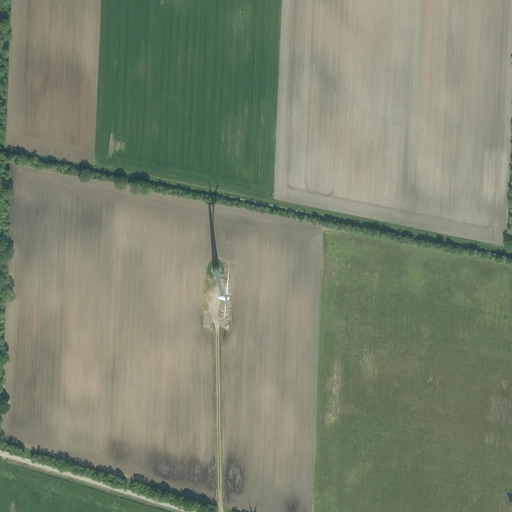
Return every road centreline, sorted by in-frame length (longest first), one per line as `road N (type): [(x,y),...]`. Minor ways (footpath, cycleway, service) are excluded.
road 1 (track): [(219,511),(215,279)]
road 2 (track): [(0,453),(189,511)]
